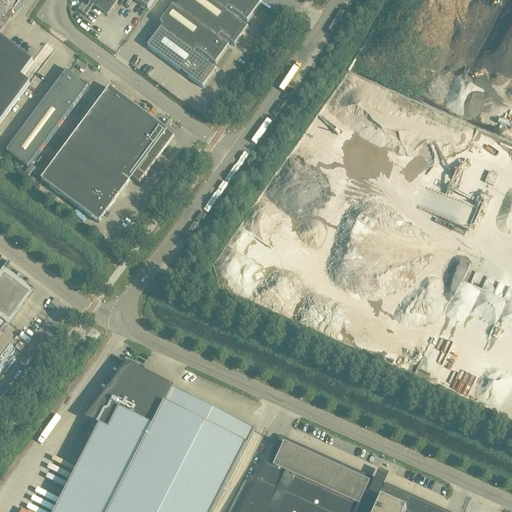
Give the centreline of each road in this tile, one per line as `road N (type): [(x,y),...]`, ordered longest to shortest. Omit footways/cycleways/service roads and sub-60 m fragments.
road 1 (unclassified): [(511,503),(114,323)]
road 2 (unknown): [(454,239),(401,312),(376,318),(354,309),(297,239),(299,219),(320,188),(345,175)]
road 3 (unclassified): [(234,151),(71,30),(61,18),(63,0)]
road 4 (unclassified): [(114,323),(234,151)]
road 5 (unclassified): [(234,151),(339,0)]
road 6 (unclassified): [(114,323),(0,243)]
road 7 (unknown): [(345,175),(454,239)]
road 8 (unknown): [(292,405),(227,511)]
